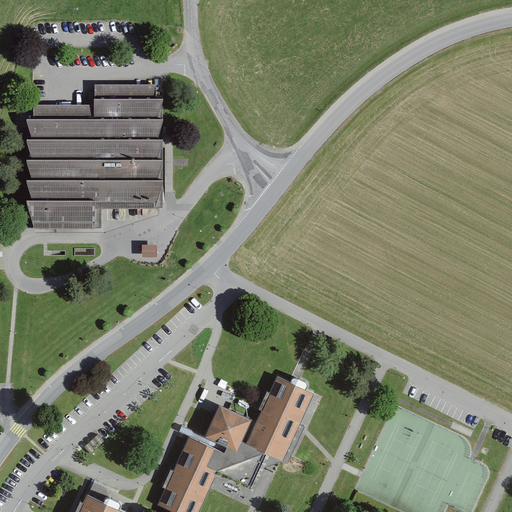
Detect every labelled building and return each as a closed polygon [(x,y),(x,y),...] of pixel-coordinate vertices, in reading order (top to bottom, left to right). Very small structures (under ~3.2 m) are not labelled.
[(161,208),(159,85),(95,86),(95,105),(30,105),(32,229),(100,228),(100,209),(161,208)] [(151,244),(142,244),(142,257),(158,257),(158,235),(151,235),(151,244)] [(305,426),(302,424),(316,394),(305,389),(307,385),(307,382),(305,380),(295,376),(292,377),(291,379),(289,382),(280,378),(250,444),(285,461),(288,462),(305,426)] [(239,451),(254,419),(223,405),(208,437),(239,451)] [(192,438),(176,472),(172,470),(164,487),(168,489),(160,507),(171,511),(201,511),(219,471),(209,467),(217,449),(192,438)] [(123,511),(119,510),(121,506),(121,504),(121,503),(120,501),(109,496),(107,496),(106,497),(105,498),(103,503),(90,497),(87,504),(84,502),(79,511),(123,511)]
